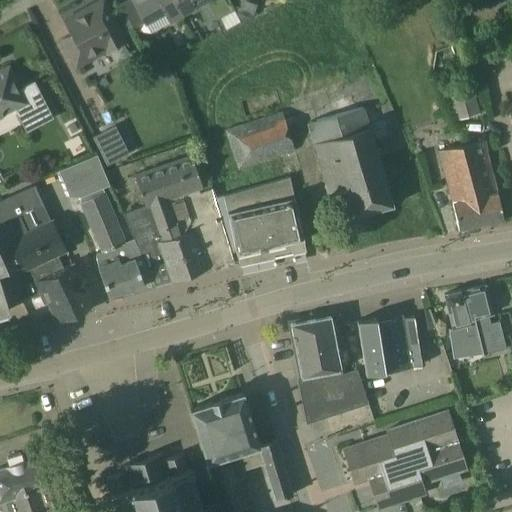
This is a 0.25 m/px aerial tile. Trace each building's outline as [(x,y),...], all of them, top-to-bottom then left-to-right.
[(121,35),(132,29),(121,8),(110,14),(102,0),(66,20),(72,33),(60,40),(75,67),(124,41),(121,35)] [(121,8),(132,29),(165,12),(170,22),(181,16),(172,0),(127,0),(120,4),(121,8)] [(172,0),(181,16),(210,0),(172,0)] [(242,22),(254,16),(237,10),(236,13),(242,22)] [(158,53),(154,52),(147,55),(152,64),(161,59),(158,53)] [(8,66),(0,70),(0,117),(15,110),(18,115),(29,109),(29,110),(43,103),(33,83),(17,92),(12,82),(15,80),(8,66)] [(479,114),(473,90),(450,96),(456,119),(479,114)] [(369,125),(364,107),(307,123),(313,142),(329,194),(345,189),(353,217),(392,205),(369,125)] [(293,152),(280,112),(225,130),(238,170),(293,152)] [(114,125),(93,136),(107,163),(128,152),(114,125)] [(483,140),(465,144),(467,148),(482,223),(502,218),(497,192),(495,192),(483,140)] [(467,148),(465,144),(437,150),(452,201),(458,228),(482,223),(467,148)] [(195,188),(210,183),(200,152),(188,156),(188,155),(134,174),(144,205),(145,205),(194,188),(195,188)] [(108,298),(109,299),(110,299),(111,299),(112,299),(115,298),(119,298),(123,297),(127,296),(129,295),(132,294),(132,291),(139,289),(141,288),(142,287),(143,286),(144,285),(145,283),(152,281),(132,238),(125,242),(118,225),(126,222),(122,213),(116,200),(109,203),(102,188),(109,185),(97,154),(58,170),(69,197),(80,197),(80,201),(79,201),(100,251),(96,253),(95,257),(97,266),(108,295),(107,295),(107,296),(107,297),(108,298)] [(212,199),(229,248),(233,247),(238,266),(274,257),(273,254),(291,249),(292,254),(305,251),(292,196),(288,177),(212,199)] [(133,237),(132,237),(132,238),(152,281),(154,280),(153,279),(168,273),(170,281),(232,259),(229,248),(212,199),(208,188),(211,187),(210,183),(195,188),(194,188),(145,205),(144,205),(122,213),(126,222),(133,237)] [(34,184),(0,200),(0,253),(7,269),(20,298),(38,290),(43,302),(47,301),(55,319),(70,312),(71,315),(88,307),(87,304),(90,303),(71,262),(61,266),(55,253),(65,249),(52,219),(50,220),(34,184)] [(454,357),(453,349),(479,343),(482,356),(483,356),(483,354),(506,348),(499,320),(495,321),(496,322),(498,321),(500,329),(492,331),(488,315),(492,314),(485,285),(461,290),(444,294),(452,328),(449,329),(449,328),(448,328),(452,358),(454,357)] [(435,326),(429,309),(424,310),(427,329),(435,326)] [(340,370),(330,314),(290,322),(300,378),(301,377),(310,422),(367,403),(357,370),(341,375),(341,370),(340,370)] [(421,365),(413,316),(403,318),(402,314),(395,315),(395,319),(378,321),(377,318),(357,321),(365,374),(421,365)] [(242,393),(190,409),(219,503),(205,508),(204,506),(201,507),(196,493),(198,492),(197,488),(195,488),(190,473),(194,472),(193,469),(190,470),(189,470),(189,468),(186,469),(181,454),(163,460),(161,453),(124,465),(126,472),(107,478),(112,493),(109,493),(109,495),(110,496),(106,497),(107,499),(111,498),(115,511),(248,511),(238,477),(243,476),(241,470),(262,463),(273,502),(287,497),(294,495),(277,439),(260,444),(242,393)] [(387,435),(351,447),(343,449),(354,483),(368,479),(378,509),(405,500),(424,494),(421,483),(466,469),(447,411),(386,431),(387,435)] [(0,500),(4,511),(60,511),(50,482),(51,481),(42,455),(22,462),(19,453),(6,458),(9,465),(0,468),(0,500)]
